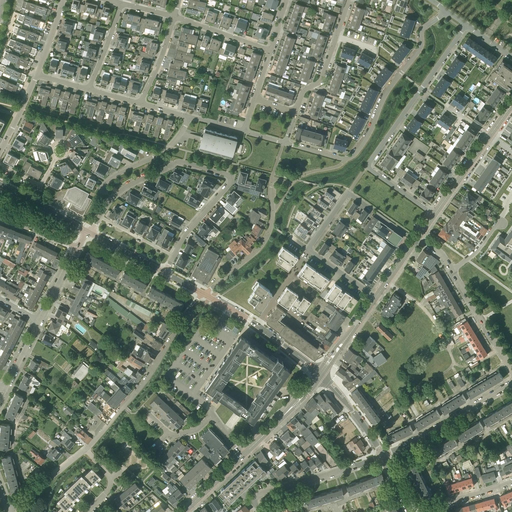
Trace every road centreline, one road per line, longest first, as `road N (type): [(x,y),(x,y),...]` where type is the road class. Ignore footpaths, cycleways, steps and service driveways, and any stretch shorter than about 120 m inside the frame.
road 1 (residential): [(99,217),(121,189),(177,163),(226,175),(229,185),(173,256)]
road 2 (residential): [(284,143),(343,160),(355,154),(418,52),(422,29),(446,11)]
road 3 (residential): [(435,215),(365,167),(421,88)]
road 4 (residential): [(85,450),(188,310)]
road 5 (residential): [(260,511),(249,500),(257,494),(382,453)]
road 6 (residential): [(382,453),(511,382)]
road 7 (residential): [(204,294),(261,248),(271,225),(271,178)]
